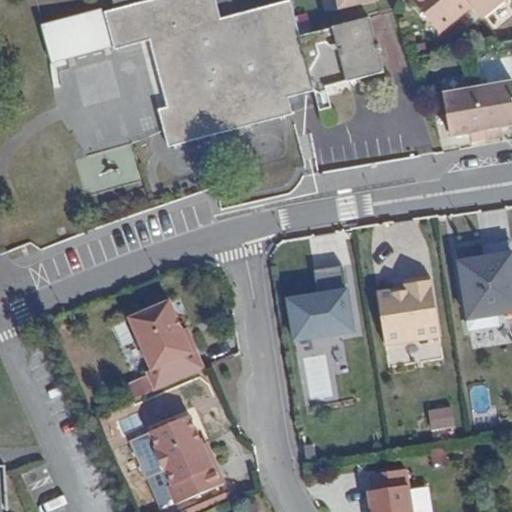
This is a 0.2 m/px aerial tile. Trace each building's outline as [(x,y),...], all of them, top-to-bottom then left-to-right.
[(369,19),(300,37),(290,1),(221,20),(215,0),(156,0),(107,13),(115,49),(152,41),(154,51),(189,42),(203,99),(169,108),(161,109),(169,145),(292,114),(288,96),(382,73),(369,19)] [(377,5),(376,0),(336,0),(340,14),(377,5)] [(435,36),(468,10),(459,0),(410,0),(407,3),(435,36)] [(479,24),(502,5),(498,0),(459,0),(468,10),(479,24)] [(52,62),(112,46),(102,8),(43,24),(52,62)] [(169,108),(203,99),(189,42),(154,51),(169,108)] [(498,130),(511,127),(511,87),(511,84),(475,90),(485,143),(500,140),(498,130)] [(469,145),(485,143),(475,90),(440,96),(447,139),(468,135),(469,145)] [(130,144),(115,148),(123,179),(139,175),(130,144)] [(511,254),(460,261),(467,322),(511,316),(511,254)] [(405,288),(379,292),(387,346),(442,338),(434,279),(404,283),(405,288)] [(355,335),(349,291),(286,300),(293,345),(355,335)] [(156,393),(204,372),(191,342),(187,344),(170,303),(129,321),(152,373),(148,374),(156,393)] [(428,410),(432,432),(456,428),(451,406),(428,410)] [(176,507),(225,487),(212,457),(208,458),(190,418),(150,435),(158,453),(156,454),(164,473),(166,473),(173,487),(168,489),(176,507)] [(394,511),(389,475),(353,480),(355,497),(351,498),(353,511),(394,511)]
